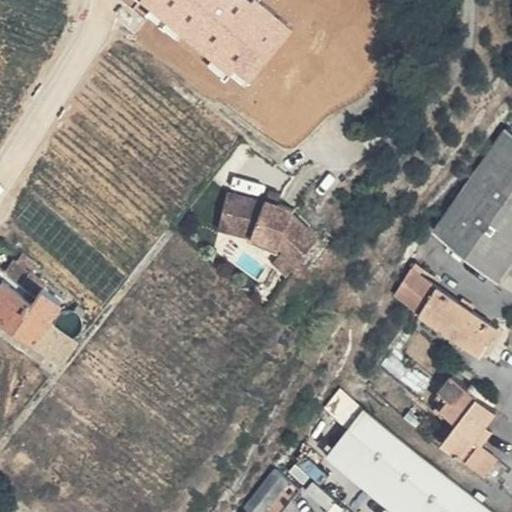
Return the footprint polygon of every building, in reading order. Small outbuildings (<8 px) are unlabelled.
[(146,0),(235,70),(240,64),(255,76),(297,26),(265,0),(146,0)] [(511,260),(511,137),(505,132),(432,236),(498,281),(511,260)] [(299,206),(238,183),(224,221),(274,234),(294,253),(311,268),(337,239),(308,213),(299,206)] [(307,198),(299,206),(308,213),(316,205),(307,198)] [(311,268),(294,253),(284,264),(301,279),(311,268)] [(0,275),(30,294),(35,286),(34,286),(39,278),(7,258),(0,269),(0,275)] [(511,327),(511,325),(454,284),(426,264),(406,293),(434,314),(493,357),(511,327)] [(35,286),(30,294),(25,301),(0,283),(0,326),(25,344),(44,317),(55,300),(35,286)] [(44,317),(25,344),(57,366),(76,339),(44,317)] [(481,391),(474,386),(463,401),(470,406),(481,391)] [(454,414),(465,424),(474,419),(493,433),(499,425),(508,411),(481,391),(470,406),(463,401),(454,414)] [(496,511),(364,411),(329,457),(400,511),(496,511)] [(487,442),(493,433),(474,419),(465,424),(452,443),(495,476),(508,458),(499,451),(487,442)] [(511,435),(499,425),(493,433),(487,442),(499,451),(511,435)]
